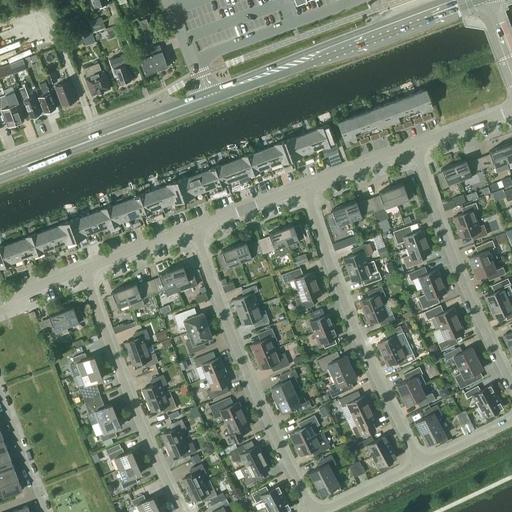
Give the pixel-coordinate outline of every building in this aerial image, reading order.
[(104,4),(109,2),(108,0),(89,0),(93,8),(98,6),(99,9),(105,7),(104,4)] [(90,17),(95,32),(106,28),(102,16),(99,17),(98,15),(90,17)] [(154,41),(146,18),(140,20),(145,35),(144,36),(145,38),(147,44),(154,41)] [(107,31),(109,37),(116,35),(113,26),(107,28),(108,31),(107,31)] [(96,42),(92,31),(82,34),(86,45),(96,42)] [(140,46),(147,44),(145,38),(138,40),(140,46)] [(152,43),(146,45),(156,70),(167,66),(161,51),(155,53),(152,43)] [(145,74),(156,70),(146,45),(141,47),(144,57),(139,59),(145,74)] [(22,58),(23,59),(26,69),(40,63),(36,53),(22,58)] [(128,80),(131,79),(125,64),(128,60),(125,54),(108,60),(114,76),(115,76),(118,84),(124,82),(124,83),(129,82),(128,80)] [(26,69),(23,59),(10,64),(13,73),(26,69)] [(91,96),(100,92),(109,89),(103,71),(101,72),(98,63),(83,69),(86,77),(84,78),(91,96)] [(0,77),(13,73),(9,64),(0,67),(0,77)] [(54,71),(46,73),(49,84),(58,81),(54,71)] [(29,98),(25,87),(22,78),(15,81),(30,119),(40,115),(33,97),(29,98)] [(54,109),(55,108),(49,91),(46,81),(41,83),(39,84),(44,96),(38,98),(44,112),(48,111),(49,112),(54,110),(54,109)] [(62,106),(76,100),(69,81),(54,86),(62,106)] [(418,91),(425,109),(432,106),(425,88),(418,91)] [(5,94),(16,123),(24,120),(20,111),(21,109),(14,91),(5,94)] [(421,111),(425,109),(418,91),(414,92),(414,93),(411,94),(417,111),(421,110),(421,111)] [(0,96),(0,108),(3,117),(4,117),(7,126),(16,123),(5,94),(0,96)] [(411,94),(403,97),(410,114),(417,111),(411,94)] [(402,117),(410,114),(403,97),(396,100),(402,117)] [(398,118),(402,117),(396,100),(392,101),(389,102),(395,120),(398,119),(398,118)] [(389,102),(381,105),(388,123),(395,120),(389,102)] [(381,125),(388,123),(381,105),(374,107),(381,125)] [(378,127),(381,125),(374,107),(371,109),(367,111),(373,128),(377,126),(378,127)] [(366,130),(373,128),(367,111),(360,113),(366,130)] [(359,133),(366,130),(360,113),(352,116),(359,133)] [(355,134),(359,133),(352,116),(349,117),(348,117),(345,118),(352,136),(355,135),(355,134)] [(344,139),(352,136),(345,118),(337,121),(344,139)] [(317,128),(317,129),(324,146),(324,147),(335,143),(328,124),(317,128)] [(313,150),(324,146),(317,129),(307,133),(313,150)] [(307,133),(296,137),(302,154),(313,150),(307,133)] [(302,155),(302,154),(296,137),(295,136),(285,140),(292,159),(302,155)] [(281,163),(292,159),(285,140),(274,144),(275,145),(281,162),(281,163)] [(511,142),(501,147),(507,162),(511,160),(511,142)] [(275,145),(264,149),(270,166),(281,162),(275,145)] [(490,155),(484,157),(489,169),(494,167),(496,173),(509,168),(507,162),(501,147),(488,151),(490,155)] [(259,170),(270,166),(264,149),(253,153),(259,170)] [(242,157),(248,174),(249,175),(260,171),(259,170),(253,153),(253,152),(242,156),(242,157)] [(249,175),(248,174),(242,157),(231,161),(237,178),(240,183),(250,179),(249,175)] [(466,159),(454,164),(460,180),(477,173),(473,161),(467,163),(466,159)] [(231,161),(220,165),(227,182),(237,178),(231,161)] [(227,182),(220,165),(220,164),(209,168),(210,169),(216,186),(216,187),(227,183),(227,182)] [(442,187),(460,180),(454,164),(442,169),(443,172),(437,174),(442,187)] [(210,169),(199,173),(205,190),(216,186),(210,169)] [(194,194),(205,190),(199,173),(188,177),(194,194)] [(194,194),(188,177),(187,176),(177,180),(184,199),(194,195),(194,194)] [(173,203),(184,199),(177,180),(166,184),(167,185),(173,202),(173,203)] [(496,182),(489,185),(491,191),(499,188),(496,182)] [(403,183),(390,187),(396,203),(414,196),(410,184),(404,186),(403,183)] [(162,206),(173,202),(167,185),(156,189),(162,206)] [(380,196),(368,200),(373,212),(384,208),(385,210),(397,206),(396,203),(390,187),(378,192),(380,196)] [(511,198),(511,187),(503,191),(507,201),(511,198)] [(151,210),(162,206),(156,189),(145,193),(151,210)] [(134,197),(140,214),(141,215),(152,211),(151,210),(145,193),(145,192),(134,196),(134,197)] [(452,198),(455,206),(466,202),(463,194),(452,198)] [(130,218),(140,214),(134,197),(123,201),(130,218)] [(356,200),(344,205),(349,221),(367,214),(373,212),(368,200),(363,202),(357,204),(356,200)] [(123,201),(112,205),(119,222),(130,218),(123,201)] [(453,217),(457,227),(476,220),(472,210),(477,208),(475,202),(461,208),(463,213),(453,217)] [(119,223),(119,222),(112,205),(112,204),(101,208),(102,209),(108,226),(108,227),(119,223)] [(333,213),(327,215),(332,227),(349,221),(344,205),(331,209),(333,213)] [(102,209),(91,213),(97,230),(108,226),(102,209)] [(420,218),(432,216),(430,209),(419,212),(420,218)] [(86,234),(97,230),(91,213),(80,217),(86,234)] [(79,216),(69,220),(76,239),(86,235),(86,234),(80,217),(79,216)] [(65,243),(76,239),(69,220),(58,224),(59,225),(65,242),(65,243)] [(476,220),(457,227),(461,238),(470,234),(472,240),(487,234),(483,224),(478,226),(476,220)] [(293,224),(280,228),(288,250),(298,246),(296,240),(304,237),(300,225),(294,228),(293,224)] [(59,225),(48,229),(54,246),(65,242),(59,225)] [(407,248),(426,241),(422,229),(412,233),(409,225),(393,232),(397,243),(405,241),(407,248)] [(289,251),(288,250),(280,228),(268,233),(270,237),(259,241),(263,253),(274,249),(276,256),(289,251)] [(43,250),(54,246),(48,229),(37,233),(43,250)] [(26,237),(32,254),(33,255),(44,251),(43,250),(37,233),(37,232),(26,236),(26,237)] [(22,258),(32,254),(26,237),(15,241),(22,258)] [(344,247),(341,240),(332,244),(335,251),(344,247)] [(468,257),(472,267),(491,260),(487,250),(494,247),(492,240),(475,247),(478,253),(468,257)] [(15,241),(4,245),(11,262),(22,258),(15,241)] [(246,241),(234,246),(240,262),(257,255),(253,243),(247,245),(246,241)] [(430,252),(426,241),(407,248),(410,254),(402,257),(406,268),(423,262),(420,256),(430,252)] [(11,263),(11,262),(4,245),(4,244),(0,245),(0,266),(0,267),(11,263)] [(353,254),(343,258),(348,269),(367,262),(364,257),(370,255),(366,244),(351,249),(353,254)] [(222,268),(240,262),(234,246),(221,250),(223,254),(217,256),(222,268)] [(377,248),(380,257),(388,254),(385,246),(377,248)] [(305,253),(292,258),(295,266),(308,261),(305,253)] [(367,262),(348,269),(352,281),(362,277),(364,285),(381,278),(378,271),(377,271),(373,260),(367,262)] [(495,270),(491,260),(472,267),(477,278),(486,274),(489,280),(505,273),(503,267),(495,270)] [(179,291),(197,285),(190,266),(184,269),(183,265),(171,269),(179,291)] [(423,288),(441,280),(437,269),(427,273),(424,266),(408,273),(411,280),(418,277),(423,288)] [(293,278),(298,290),(317,283),(312,271),(303,275),(300,268),(281,275),(283,282),(293,278)] [(167,296),(179,291),(171,269),(158,274),(160,278),(149,282),(153,294),(164,290),(167,296)] [(386,279),(396,275),(394,269),(384,273),(386,279)] [(484,296),(490,307),(508,299),(503,288),(510,285),(507,278),(491,285),(494,292),(484,296)] [(446,292),(441,280),(423,288),(425,294),(418,297),(422,309),(439,302),(436,296),(446,292)] [(227,285),(229,289),(239,286),(237,281),(227,285)] [(141,298),(153,294),(149,282),(137,286),(136,282),(124,287),(130,303),(130,302),(132,309),(144,304),(141,298)] [(317,283),(298,290),(300,297),(295,298),(299,310),(314,305),(311,298),(321,294),(317,283)] [(233,299),(238,312),(262,303),(257,305),(253,293),(258,291),(256,285),(241,290),(243,296),(233,299)] [(359,301),(364,312),(383,304),(380,298),(385,295),(381,286),(367,291),(369,297),(359,301)] [(112,309),(130,303),(124,287),(112,291),(113,295),(107,297),(112,309)] [(511,304),(511,305),(508,299),(490,307),(495,318),(504,314),(507,320),(511,317),(511,304)] [(262,303),(238,312),(242,324),(252,320),(255,327),(269,322),(265,310),(259,312),(257,305),(262,303)] [(387,315),(383,304),(364,312),(368,323),(378,319),(381,326),(395,320),(392,313),(387,315)] [(440,328),(458,319),(453,307),(443,312),(440,305),(424,312),(427,319),(434,316),(440,328)] [(73,306),(61,310),(67,326),(84,320),(80,308),(74,310),(73,306)] [(310,321),(314,332),(332,324),(328,314),(325,315),(322,308),(310,313),(313,320),(310,321)] [(185,324),(188,332),(207,325),(202,312),(192,316),(189,309),(174,315),(178,326),(185,324)] [(49,333),(67,326),(61,310),(48,315),(50,319),(44,321),(49,333)] [(404,319),(412,316),(410,310),(402,314),(404,319)] [(464,331),(458,319),(440,328),(445,340),(438,343),(441,350),(457,343),(454,336),(464,331)] [(511,330),(503,335),(507,344),(511,341),(511,322),(509,324),(511,330)] [(337,336),(332,324),(314,332),(319,344),(322,342),(324,348),(336,343),(334,338),(337,336)] [(212,337),(207,325),(188,332),(191,340),(185,342),(189,353),(203,348),(201,341),(212,337)] [(377,343),(382,354),(400,346),(398,340),(405,337),(400,326),(384,333),(386,339),(377,343)] [(124,343),(128,354),(147,347),(145,340),(150,338),(146,328),(134,332),(137,338),(124,343)] [(250,344),(255,357),(274,349),(271,342),(276,340),(271,328),(257,334),(260,340),(250,344)] [(161,340),(168,338),(164,329),(157,332),(161,340)] [(431,354),(438,351),(435,344),(428,347),(431,354)] [(403,352),(400,346),(382,354),(387,365),(396,361),(399,366),(415,359),(411,349),(403,352)] [(453,356),(458,365),(476,358),(471,347),(462,351),(459,346),(443,354),(446,360),(453,356)] [(150,354),(147,347),(128,354),(133,365),(145,360),(147,366),(158,362),(155,352),(150,354)] [(277,356),(274,349),(255,357),(260,369),(270,365),(273,371),(289,364),(284,353),(277,356)] [(202,365),(207,376),(224,369),(219,357),(216,358),(213,351),(194,359),(197,367),(202,365)] [(81,373),(98,367),(94,356),(86,359),(84,353),(72,357),(74,363),(77,362),(81,373)] [(329,368),(332,375),(351,366),(345,355),(333,361),(330,354),(317,360),(322,371),(329,368)] [(476,358),(458,365),(461,372),(454,376),(460,388),(482,377),(479,370),(482,369),(476,358)] [(179,363),(182,369),(188,367),(185,361),(179,363)] [(356,378),(351,366),(332,375),(335,382),(329,385),(331,389),(328,390),(332,397),(353,387),(350,380),(356,378)] [(397,385),(401,395),(420,386),(415,376),(422,373),(419,366),(403,374),(406,381),(397,385)] [(98,367),(81,373),(85,384),(80,386),(84,398),(99,393),(95,381),(102,378),(98,367)] [(271,394),(274,401),(295,392),(291,384),(297,381),(295,377),(298,376),(294,368),(281,374),(284,382),(271,388),(273,393),(271,394)] [(230,382),(224,369),(207,376),(212,388),(206,390),(210,398),(229,391),(226,383),(230,382)] [(146,400),(165,393),(162,386),(167,384),(163,374),(152,379),(154,384),(142,389),(146,400)] [(472,395),(478,405),(496,396),(490,385),(478,391),(475,386),(464,392),(467,398),(472,395)] [(425,396),(420,386),(401,395),(407,405),(416,400),(419,407),(435,399),(432,392),(425,396)] [(449,387),(442,391),(446,397),(453,393),(449,387)] [(347,404),(353,416),(370,408),(364,395),(361,397),(358,390),(339,399),(342,406),(347,404)] [(177,407),(173,397),(170,391),(165,393),(146,400),(151,411),(163,406),(165,412),(177,407)] [(295,392),(274,401),(277,408),(279,407),(282,412),(295,406),(298,413),(312,407),(308,399),(306,401),(304,397),(298,399),(295,392)] [(324,404),(331,401),(327,393),(321,396),(324,404)] [(99,422),(116,415),(112,404),(104,407),(99,395),(84,401),(89,413),(95,411),(99,422)] [(222,415),(225,422),(243,413),(238,401),(226,407),(223,400),(225,399),(230,397),(230,396),(209,406),(215,418),(222,415)] [(496,396),(478,405),(487,421),(493,418),(490,413),(502,407),(496,396)] [(421,433),(439,423),(435,416),(442,413),(437,404),(425,410),(427,415),(415,422),(421,433)] [(376,420),(370,408),(353,416),(358,427),(353,430),(357,437),(376,428),(372,421),(376,420)] [(460,412),(465,424),(470,421),(465,410),(460,412)] [(455,415),(460,426),(465,424),(460,412),(455,415)] [(223,432),(225,436),(228,443),(242,437),(242,436),(242,437),(240,438),(237,431),(249,425),(243,413),(225,422),(228,430),(223,432)] [(295,444),(315,434),(312,428),(319,424),(314,414),(300,422),(303,427),(289,433),(295,444)] [(116,415),(99,422),(104,432),(100,434),(102,441),(116,436),(113,429),(121,426),(116,415)] [(161,434),(166,445),(184,437),(181,430),(186,428),(182,419),(170,424),(173,429),(161,434)] [(447,439),(439,423),(421,433),(427,444),(439,437),(442,442),(447,439)] [(330,447),(325,437),(323,432),(316,435),(315,434),(295,444),(300,455),(313,449),(316,454),(330,447)] [(366,445),(372,456),(390,446),(384,435),(372,442),(369,437),(358,443),(361,448),(366,445)] [(187,444),(184,437),(166,445),(170,456),(182,451),(185,456),(196,451),(192,442),(187,444)] [(115,458),(119,469),(136,461),(131,450),(124,453),(119,443),(106,449),(110,460),(115,458)] [(226,452),(237,447),(235,443),(224,449),(226,452)] [(245,465),(264,456),(258,445),(246,451),(243,444),(229,451),(234,461),(242,458),(245,465)] [(390,446),(372,456),(381,472),(387,469),(384,464),(396,457),(390,446)] [(0,462),(11,458),(7,448),(0,450),(0,462)] [(315,483),(333,474),(329,467),(336,464),(331,454),(319,461),(321,466),(309,472),(315,483)] [(245,465),(246,466),(240,469),(245,480),(243,480),(247,487),(260,480),(257,474),(269,468),(264,456),(245,465)] [(0,473),(14,469),(11,458),(0,462),(0,473)] [(136,461),(119,469),(124,479),(120,481),(123,488),(137,482),(134,475),(141,472),(136,461)] [(354,463),(359,474),(364,472),(359,461),(354,463)] [(182,479),(187,490),(205,481),(202,475),(206,472),(202,463),(191,468),(193,474),(182,479)] [(359,474),(354,463),(348,466),(354,477),(359,474)] [(0,485),(18,479),(14,469),(0,473),(0,485)] [(341,490),(333,474),(315,483),(321,494),(333,488),(336,493),(341,490)] [(18,479),(0,485),(0,492),(2,497),(22,489),(18,479)] [(208,488),(205,481),(187,490),(192,500),(203,495),(206,500),(213,497),(217,495),(213,486),(208,488)] [(266,506),(284,496),(278,485),(266,492),(263,487),(251,493),(256,503),(262,499),(266,506)] [(223,492),(217,495),(213,497),(208,499),(211,505),(225,498),(223,492)] [(147,511),(158,507),(153,496),(145,500),(143,494),(131,500),(134,506),(131,507),(131,511),(147,511)] [(281,511),(290,508),(284,496),(266,506),(269,511),(281,511)]
